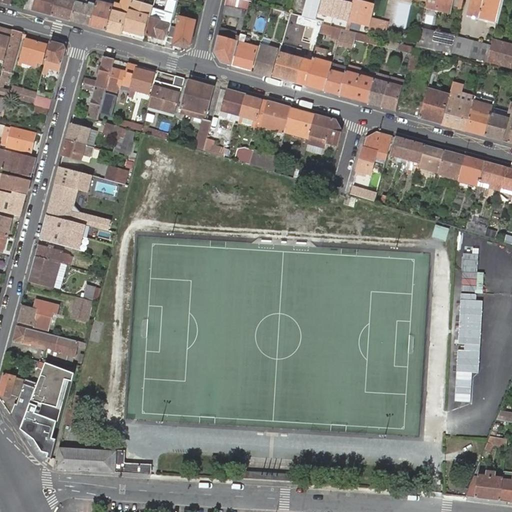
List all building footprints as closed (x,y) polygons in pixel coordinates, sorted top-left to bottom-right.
[(33,11),(35,0),(26,0),(25,8),(33,11)] [(35,0),(33,11),(52,16),(56,0),(35,0)] [(56,0),(52,16),(71,21),(76,2),(77,1),(74,0),(56,0)] [(90,27),(96,8),(86,5),(87,0),(77,0),(77,1),(76,2),(71,21),(90,27)] [(101,0),(97,0),(97,1),(96,8),(90,27),(106,31),(112,10),(113,6),(109,5),(108,9),(102,7),(100,6),(101,2),(101,0)] [(129,10),(131,1),(131,0),(122,0),(121,5),(120,12),(115,11),(112,10),(106,31),(109,32),(122,35),(123,30),(126,20),(128,14),(129,10)] [(226,0),(225,6),(247,10),(249,4),(250,1),(252,2),(252,0),(226,0)] [(306,0),(303,16),(315,19),(320,0),(306,0)] [(351,10),(352,4),(350,3),(351,2),(350,2),(347,1),(346,1),(346,2),(337,0),(321,0),(318,12),(326,14),(324,19),(347,25),(348,22),(348,20),(351,10)] [(363,2),(355,0),(353,0),(352,4),(351,10),(372,16),(374,7),(362,4),(363,2)] [(425,7),(436,9),(437,0),(426,0),(425,7)] [(452,0),(437,0),(436,9),(449,12),(452,0)] [(481,13),(484,0),(471,0),(469,12),(472,13),(473,11),(481,13)] [(500,0),(484,0),(481,13),(480,16),(480,17),(495,21),(500,0)] [(150,16),(153,6),(131,1),(129,10),(128,14),(126,20),(123,30),(142,35),(148,16),(150,16)] [(114,3),(113,6),(112,10),(115,11),(120,12),(121,5),(114,3)] [(247,10),(225,6),(223,14),(245,19),(247,10)] [(372,16),(351,10),(348,20),(370,26),(371,19),(372,16)] [(147,34),(164,39),(168,23),(170,18),(166,17),(166,19),(164,19),(164,21),(154,18),(154,16),(152,15),(147,34)] [(371,19),(370,26),(369,30),(368,34),(372,35),(385,38),(389,24),(371,19)] [(177,27),(171,25),(165,47),(172,49),(173,46),(185,48),(191,45),(194,31),(185,29),(178,27),(177,27)] [(342,29),(323,25),(321,30),(341,35),(342,29)] [(12,31),(0,27),(0,60),(4,62),(12,31)] [(355,40),(357,33),(342,29),(341,35),(338,44),(352,48),(355,40)] [(452,52),(456,37),(420,29),(417,44),(452,52)] [(371,37),(357,33),(355,40),(369,44),(371,37)] [(246,36),(241,34),(240,37),(239,41),(232,66),(251,71),(258,48),(255,47),(256,46),(251,44),(248,44),(244,43),(246,36)] [(1,77),(0,76),(0,88),(3,89),(5,83),(8,83),(9,80),(11,72),(12,72),(21,37),(13,35),(1,77)] [(222,36),(219,35),(215,52),(221,63),(232,66),(239,41),(240,37),(237,36),(237,38),(236,40),(222,36)] [(383,47),(385,41),(371,37),(369,44),(383,47)] [(474,41),(456,37),(452,52),(470,57),(474,41)] [(48,44),(26,38),(21,56),(19,62),(32,65),(34,60),(43,62),(48,44)] [(511,45),(494,40),(492,46),(488,62),(511,68),(511,45)] [(399,44),(385,41),(383,47),(397,51),(399,44)] [(492,46),(474,41),(470,57),(488,62),(492,46)] [(64,45),(51,42),(46,60),(62,64),(66,49),(64,45)] [(412,55),(414,48),(399,44),(397,51),(412,55)] [(427,51),(414,47),(414,48),(412,55),(408,70),(421,73),(427,51)] [(270,51),(260,49),(254,72),(271,77),(277,53),(276,53),(270,51)] [(289,54),(281,51),(273,77),(296,84),(306,87),(309,73),(300,71),(304,58),(289,54)] [(86,78),(85,84),(96,87),(107,90),(108,86),(112,68),(115,59),(104,56),(97,84),(93,83),(94,80),(86,78)] [(314,57),(309,73),(306,87),(325,92),(332,67),(328,65),(329,62),(330,60),(317,57),(317,58),(314,57)] [(62,64),(46,60),(43,72),(47,73),(49,68),(60,71),(62,64)] [(334,71),(345,75),(346,72),(347,69),(335,65),(335,67),(334,71)] [(325,92),(339,96),(345,75),(334,71),(335,67),(332,67),(325,92)] [(126,89),(131,91),(135,74),(130,73),(112,68),(108,86),(119,89),(125,91),(126,89)] [(339,96),(353,100),(360,76),(361,72),(347,68),(347,69),(346,72),(345,75),(339,96)] [(134,119),(141,92),(149,94),(154,74),(137,69),(135,74),(131,91),(129,97),(128,96),(122,115),(134,119)] [(353,100),(367,104),(374,80),(375,76),(361,72),(360,76),(353,100)] [(367,104),(382,107),(388,84),(390,78),(376,74),(375,76),(374,80),(367,104)] [(382,107),(396,111),(402,88),(404,82),(390,78),(388,84),(382,107)] [(203,120),(195,148),(204,151),(207,138),(212,121),(206,120),(207,116),(215,87),(190,80),(182,109),(181,113),(203,120)] [(148,106),(149,106),(175,113),(180,94),(182,88),(156,81),(154,87),(148,106)] [(473,106),(476,95),(462,91),(464,84),(454,81),(453,85),(458,87),(455,97),(454,100),(458,101),(473,106)] [(88,117),(98,120),(101,114),(107,90),(96,87),(85,84),(83,89),(94,92),(88,117)] [(420,118),(428,91),(409,85),(401,113),(420,118)] [(458,87),(453,85),(450,95),(442,124),(466,131),(472,109),(473,106),(458,101),(454,100),(455,97),(458,87)] [(107,90),(101,114),(112,116),(119,89),(108,86),(107,90)] [(13,87),(11,91),(10,97),(34,104),(36,96),(37,94),(13,87)] [(441,93),(428,89),(428,91),(420,118),(442,124),(450,95),(441,93)] [(228,113),(240,116),(246,96),(227,90),(220,116),(227,118),(228,113)] [(36,96),(34,104),(50,108),(52,100),(36,96)] [(262,100),(246,96),(240,116),(239,121),(239,123),(241,124),(242,123),(242,120),(252,123),(251,126),(251,127),(260,129),(268,102),(262,100)] [(292,108),(268,102),(260,129),(258,135),(283,142),(285,133),(292,108)] [(511,104),(508,119),(491,114),(491,115),(485,136),(502,141),(508,142),(511,129),(511,104)] [(46,122),(50,109),(36,105),(34,118),(46,122)] [(310,135),(316,115),(292,108),(285,133),(291,134),(293,128),(306,132),(304,138),(309,139),(310,135)] [(491,115),(472,109),(466,131),(485,136),(491,115)] [(228,113),(227,118),(239,121),(240,116),(228,113)] [(326,143),(338,147),(342,132),(336,120),(333,119),(316,115),(310,135),(327,140),(326,143)] [(72,124),(67,140),(85,145),(86,145),(90,129),(72,124)] [(108,125),(106,132),(117,135),(118,137),(113,153),(118,154),(119,152),(130,155),(132,145),(131,145),(135,133),(108,125)] [(3,145),(7,146),(30,152),(34,134),(12,128),(8,127),(3,145)] [(143,127),(142,132),(142,133),(167,140),(169,134),(143,127)] [(293,128),(291,134),(302,137),(304,138),(306,132),(293,128)] [(86,145),(92,147),(97,131),(90,129),(86,145)] [(385,163),(393,137),(368,129),(354,173),(370,178),(376,160),(385,163)] [(323,142),(326,143),(327,140),(310,135),(309,139),(309,141),(320,144),(323,142)] [(406,140),(396,137),(391,155),(398,157),(397,161),(401,162),(402,158),(401,158),(406,140)] [(207,138),(204,151),(211,153),(223,157),(225,149),(213,145),(215,141),(207,138)] [(94,149),(94,148),(92,147),(86,145),(85,145),(67,140),(63,156),(81,161),(82,156),(92,158),(92,157),(98,159),(100,150),(94,149)] [(408,160),(407,163),(410,164),(411,161),(416,143),(406,140),(401,158),(402,158),(408,160)] [(414,161),(420,163),(425,145),(416,143),(411,161),(410,164),(407,163),(405,168),(409,169),(413,170),(414,165),(413,164),(414,161)] [(425,145),(420,163),(440,169),(445,151),(425,145)] [(0,168),(31,177),(36,158),(0,148),(0,168)] [(235,160),(250,164),(254,150),(246,148),(245,152),(238,150),(235,160)] [(254,150),(250,164),(274,172),(278,158),(254,150)] [(439,173),(439,175),(440,175),(443,176),(444,171),(456,174),(455,179),(459,180),(460,176),(466,156),(445,151),(440,169),(440,170),(439,173)] [(460,176),(459,180),(463,181),(464,177),(475,180),(474,185),(478,186),(478,185),(479,181),(485,162),(466,156),(460,176)] [(494,189),(498,190),(504,167),(485,162),(479,181),(495,186),(494,189)] [(119,183),(125,184),(128,170),(116,167),(108,165),(104,179),(112,181),(119,183)] [(87,227),(109,233),(112,221),(83,212),(77,204),(80,190),(90,191),(94,175),(59,166),(55,183),(53,192),(47,216),(64,220),(68,221),(80,225),(87,227)] [(511,169),(504,167),(498,190),(501,192),(503,187),(511,190),(511,169)] [(302,169),(299,179),(306,181),(309,172),(302,169)] [(4,174),(0,173),(0,188),(1,189),(3,189),(26,195),(30,180),(4,174)] [(353,187),(350,194),(375,202),(377,194),(353,187)] [(402,240),(403,214),(172,199),(171,216),(173,216),(173,226),(310,234),(311,225),(323,226),(323,222),(336,223),(336,226),(336,235),(402,240)] [(0,234),(7,237),(11,220),(0,216),(0,234)] [(87,227),(80,225),(68,221),(64,220),(47,216),(40,240),(81,250),(84,236),(87,227)] [(99,256),(103,241),(89,237),(85,252),(99,256)] [(60,263),(66,265),(69,255),(62,254),(63,252),(39,246),(36,257),(60,263)] [(475,299),(478,253),(463,252),(459,313),(453,313),(451,354),(457,354),(454,401),(470,402),(472,373),(478,373),(483,300),(475,299)] [(53,288),(60,263),(36,257),(29,281),(53,288)] [(60,263),(53,288),(61,290),(67,265),(66,265),(60,263)] [(97,289),(92,287),(87,286),(83,299),(88,301),(91,301),(94,302),(97,289)] [(77,298),(72,318),(78,320),(86,322),(91,301),(88,301),(83,299),(77,298)] [(38,310),(54,314),(57,315),(60,306),(36,300),(34,308),(38,310)] [(23,305),(18,322),(33,326),(43,329),(44,327),(54,329),(57,315),(54,314),(38,310),(34,308),(23,305)] [(17,326),(13,342),(22,344),(23,341),(53,349),(53,351),(55,353),(63,355),(76,358),(80,341),(75,340),(68,338),(17,326)] [(62,413),(75,365),(47,358),(45,363),(44,365),(39,379),(37,384),(32,397),(29,403),(62,413)] [(33,377),(39,379),(44,365),(39,364),(33,377)] [(0,399),(11,415),(12,412),(15,403),(18,397),(11,394),(16,377),(4,374),(0,388),(0,399)] [(11,394),(18,397),(24,379),(16,377),(11,394)] [(24,410),(26,411),(29,403),(32,397),(37,384),(33,382),(25,380),(16,404),(15,403),(12,412),(23,415),(24,410)] [(42,419),(60,423),(63,413),(62,413),(29,403),(26,411),(20,428),(34,449),(37,439),(42,419)] [(511,411),(499,409),(497,420),(511,422),(511,411)] [(34,449),(39,456),(50,459),(55,441),(60,423),(42,419),(37,439),(34,449)] [(491,436),(485,449),(490,451),(493,444),(507,447),(507,446),(508,439),(491,436)] [(55,469),(150,474),(150,471),(150,466),(125,464),(124,452),(60,448),(55,469)] [(472,483),(467,497),(475,498),(500,501),(503,480),(503,478),(496,477),(495,477),(495,472),(487,471),(486,476),(484,476),(478,475),(477,484),(472,483)] [(511,472),(504,472),(503,478),(503,480),(500,501),(511,501),(511,472)]
